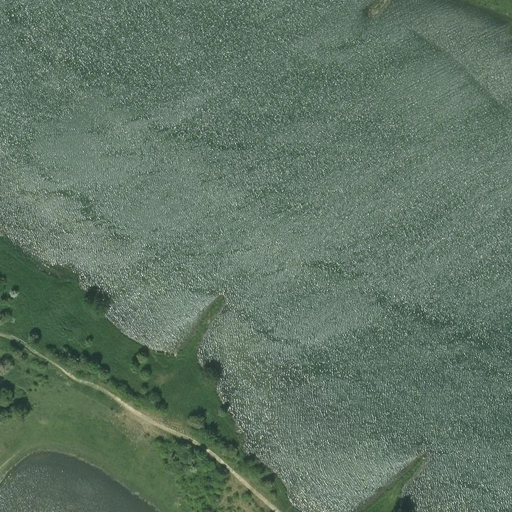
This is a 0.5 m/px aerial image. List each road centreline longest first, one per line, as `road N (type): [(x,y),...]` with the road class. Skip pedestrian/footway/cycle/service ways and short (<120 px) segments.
road 1 (track): [(0,333),(209,452),(277,511)]
road 2 (track): [(0,471),(33,434),(69,418),(134,411)]
